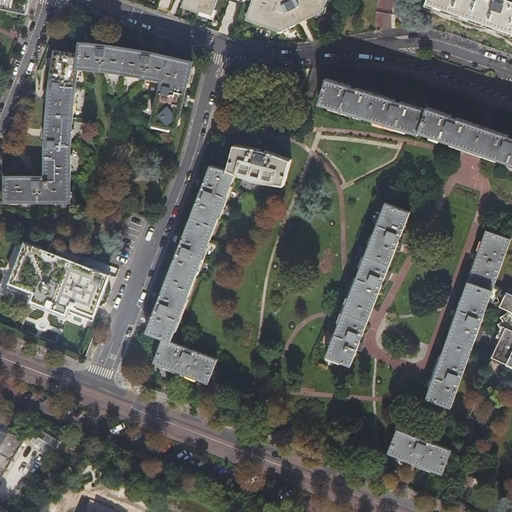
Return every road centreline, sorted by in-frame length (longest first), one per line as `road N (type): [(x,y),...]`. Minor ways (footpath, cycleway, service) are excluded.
road 1 (residential): [(221,43),(192,146),(92,392)]
road 2 (secondary): [(92,392),(399,511)]
road 3 (residential): [(221,43),(94,0)]
road 4 (residential): [(47,0),(0,124)]
road 5 (residential): [(509,69),(423,42),(385,46)]
road 6 (residential): [(385,46),(502,88)]
